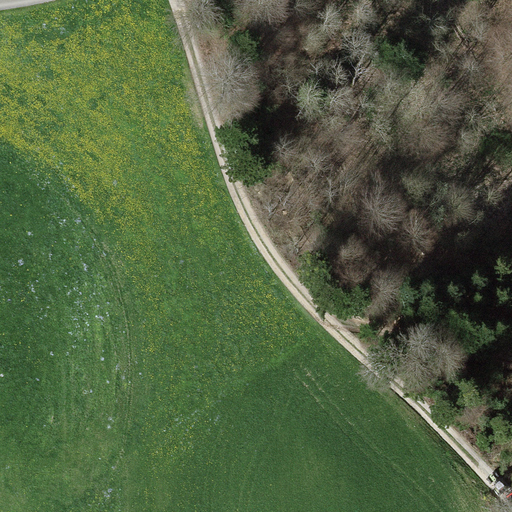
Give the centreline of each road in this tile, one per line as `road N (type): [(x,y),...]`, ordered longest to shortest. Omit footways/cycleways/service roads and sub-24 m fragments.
road 1 (track): [(175,0),(260,242),(317,312)]
road 2 (track): [(317,312),(511,503)]
